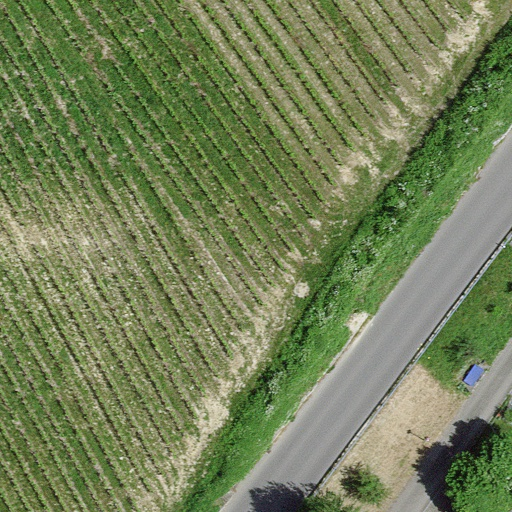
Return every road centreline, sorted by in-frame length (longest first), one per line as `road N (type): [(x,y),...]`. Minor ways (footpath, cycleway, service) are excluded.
road 1 (tertiary): [(511,180),(259,511)]
road 2 (residential): [(511,353),(391,511)]
